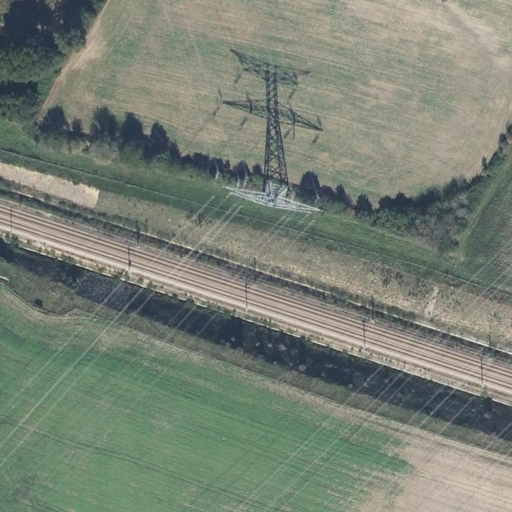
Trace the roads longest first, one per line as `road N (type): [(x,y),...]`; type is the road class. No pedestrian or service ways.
road 1 (track): [(0,271),(342,397),(511,450)]
road 2 (track): [(511,301),(0,155)]
